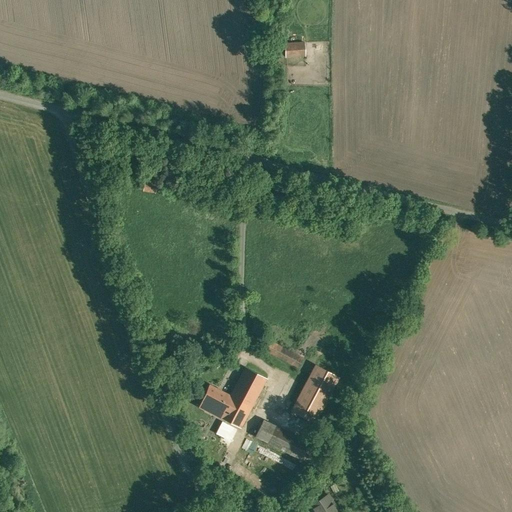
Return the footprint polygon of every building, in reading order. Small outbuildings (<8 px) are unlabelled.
[(287,57),(306,57),(306,42),(287,42),(287,57)] [(145,192),(157,193),(158,180),(146,179),(145,192)] [(271,342),(266,350),(299,368),(303,360),(271,342)] [(341,376),(316,363),(291,411),(316,424),(341,376)] [(243,426),(267,378),(244,366),(230,394),(210,385),(200,405),(243,426)] [(310,441),(264,419),(255,437),(302,459),(310,441)] [(246,448),(253,451),(256,442),(250,440),(246,448)] [(338,511),(329,494),(311,503),(316,511),(338,511)]
